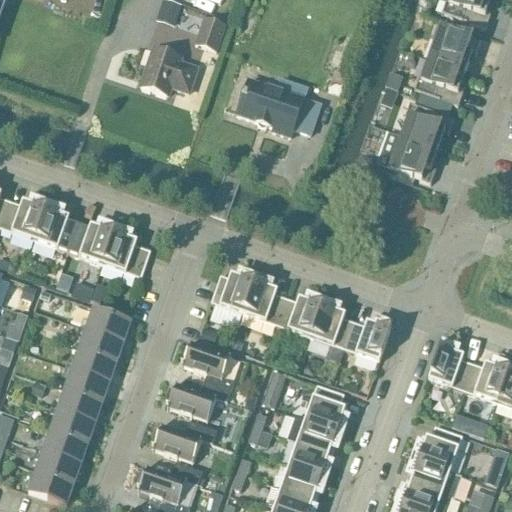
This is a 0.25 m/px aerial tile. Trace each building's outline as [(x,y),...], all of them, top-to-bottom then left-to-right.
[(484,19),(491,0),(450,0),(448,7),(445,6),(440,18),(483,33),(483,34),(484,34),(489,20),(488,19),(488,20),(484,19)] [(163,4),(157,23),(175,29),(181,10),(163,4)] [(203,22),(195,49),(217,56),(226,29),(203,22)] [(435,45),(428,65),(464,77),(471,58),(474,59),(474,60),(475,60),(480,46),(479,46),(436,31),(431,43),(435,45)] [(196,74),(178,68),(180,63),(152,54),(140,92),(167,101),(170,92),(187,98),(196,74)] [(457,97),(464,77),(428,65),(421,84),(417,83),(413,96),(456,111),(457,112),(462,97),(461,97),(460,98),(457,97)] [(247,86),(236,121),(273,133),(271,137),(289,143),(292,135),(309,141),(319,110),(302,105),(306,94),(280,85),(276,96),(247,86)] [(407,122),(400,142),(436,155),(443,136),(447,137),(446,138),(448,138),(453,124),(451,123),(451,124),(408,109),(404,121),(407,122)] [(430,174),(436,155),(400,142),(393,162),(390,161),(386,172),(386,173),(387,174),(429,188),(428,189),(429,189),(435,175),(433,174),(433,175),(430,174)] [(357,171),(357,172),(362,174),(384,182),(387,174),(386,173),(386,172),(376,169),(374,168),(375,164),(368,161),(362,159),(357,171)] [(0,232),(9,207),(0,204),(0,198),(0,199),(0,198),(0,232)] [(9,207),(0,232),(0,234),(33,247),(46,210),(31,205),(30,209),(21,206),(20,211),(9,207)] [(46,210),(33,247),(67,259),(77,231),(66,227),(68,222),(59,219),(61,216),(46,210)] [(77,231),(67,259),(101,271),(114,234),(99,229),(98,233),(89,230),(88,235),(77,231)] [(114,234),(101,271),(140,284),(150,257),(134,251),(136,246),(127,243),(128,239),(114,234)] [(0,263),(0,273),(8,277),(11,268),(0,263)] [(25,271),(21,281),(37,287),(41,277),(25,271)] [(219,281),(210,309),(241,320),(254,284),(240,278),(238,282),(229,279),(228,284),(219,281)] [(59,283),(55,293),(67,298),(70,287),(59,283)] [(254,284),(241,320),(275,332),(285,304),(274,301),(276,296),(267,292),(269,289),(254,284)] [(20,303),(30,307),(35,293),(24,290),(20,303)] [(41,295),(39,302),(48,305),(50,298),(44,296),(41,295)] [(285,304),(275,332),(309,344),(322,307),(307,302),(306,306),(297,303),(296,308),(285,304)] [(322,307),(309,344),(343,356),(353,328),(342,324),(344,319),(335,316),(337,313),(322,307)] [(30,491),(27,498),(62,511),(65,511),(130,327),(126,326),(92,314),(88,326),(82,344),(73,367),(67,385),(59,408),(53,425),(45,448),(39,466),(30,491)] [(353,328),(343,356),(378,368),(391,332),(375,326),(374,330),(365,327),(363,332),(353,328)] [(11,328),(6,342),(10,343),(17,346),(22,332),(14,329),(11,328)] [(202,333),(198,344),(213,349),(217,338),(202,333)] [(6,342),(0,356),(12,360),(17,346),(10,343),(6,342)] [(234,346),(231,354),(240,357),(242,348),(234,346)] [(205,381),(199,398),(198,399),(214,404),(215,404),(226,408),(233,388),(222,384),(230,361),(228,361),(228,362),(190,349),(191,347),(189,347),(187,354),(184,353),(180,365),(183,366),(181,372),(182,373),(182,371),(192,375),(192,376),(205,381)] [(440,349),(427,385),(462,397),(471,370),(461,366),(462,361),(454,358),(455,354),(440,349)] [(471,370),(462,397),(496,409),(508,373),(494,368),(492,372),(484,369),(482,373),(471,370)] [(511,374),(508,373),(496,409),(511,415),(511,374)] [(260,410),(260,411),(273,416),(285,380),(273,376),(260,410)] [(206,428),(214,404),(198,399),(199,398),(176,390),(176,389),(175,389),(172,395),(170,394),(165,406),(168,407),(166,414),(167,414),(168,413),(178,417),(177,418),(191,423),(191,421),(205,426),(205,428),(206,428)] [(316,391),(303,426),(340,438),(345,424),(341,422),(344,414),(339,412),(343,401),(316,391)] [(244,414),(251,417),(256,403),(249,401),(244,414)] [(257,419),(252,433),(262,437),(267,422),(257,419)] [(455,419),(450,432),(463,437),(468,424),(455,419)] [(0,420),(0,461),(13,425),(0,420)] [(287,445),(295,448),(328,460),(331,452),(334,453),(340,438),(303,426),(295,423),(287,445)] [(189,427),(184,440),(200,446),(211,450),(216,436),(189,427)] [(154,449),(151,455),(152,456),(153,455),(163,458),(163,460),(176,464),(176,463),(191,468),(190,469),(191,470),(200,446),(184,440),(161,432),(161,431),(160,430),(158,437),(155,436),(151,448),(154,449)] [(252,433),(247,447),(257,451),(262,437),(252,433)] [(413,464),(449,477),(461,442),(434,433),(430,444),(425,442),(422,451),(418,450),(413,464)] [(295,448),(287,471),(324,484),(329,469),(325,468),(328,460),(295,448)] [(241,464),(236,478),(246,482),(251,468),(241,464)] [(412,480),(409,488),(441,499),(449,477),(413,464),(408,479),(412,480)] [(174,468),(170,482),(169,482),(185,488),(185,487),(197,491),(201,478),(174,468)] [(287,471),(280,493),(312,505),(315,497),(318,498),(324,484),(287,471)] [(162,505),(169,507),(176,510),(175,511),(166,511),(160,510),(158,511),(189,511),(197,491),(185,487),(185,488),(169,482),(170,482),(146,473),(147,472),(146,472),(143,478),(140,477),(136,489),(139,490),(137,497),(138,498),(138,496),(149,500),(148,501),(161,506),(162,505)] [(490,472),(484,490),(495,493),(501,476),(490,472)] [(236,478),(231,493),(241,496),(246,482),(236,478)] [(402,495),(397,509),(404,511),(447,511),(451,503),(441,499),(409,488),(406,496),(402,495)] [(280,493),(272,511),(309,511),(312,505),(280,493)] [(210,496),(207,505),(219,509),(221,504),(222,500),(210,496)] [(484,499),(480,511),(488,511),(492,502),(484,499)]
